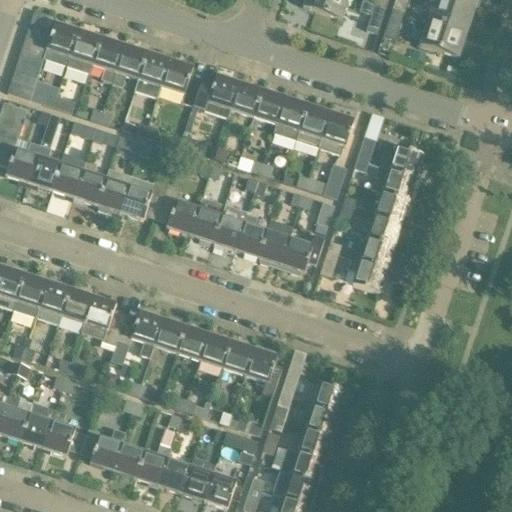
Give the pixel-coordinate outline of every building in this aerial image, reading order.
[(339,23),(346,0),(303,0),(300,10),(339,23)] [(373,0),(372,6),(384,10),(387,0),(373,0)] [(395,0),(393,0),(390,12),(402,16),(406,4),(395,0)] [(464,36),(472,11),(438,0),(433,0),(425,23),(464,36)] [(438,0),(472,11),(475,0),(438,0)] [(375,37),(384,10),(372,6),(363,33),(375,37)] [(393,43),(402,16),(390,12),(381,39),(393,43)] [(456,61),(464,36),(425,23),(417,48),(456,61)] [(63,71),(75,34),(53,27),(50,36),(46,47),(42,59),(41,63),(63,71)] [(46,47),(50,36),(27,29),(23,39),(46,47)] [(89,69),(98,42),(75,34),(63,71),(87,78),(89,69)] [(42,59),(46,47),(23,39),(20,51),(42,59)] [(108,88),(120,49),(98,42),(89,69),(101,73),(98,84),(108,88)] [(135,83),(143,57),(120,49),(108,88),(118,91),(122,79),(135,83)] [(41,63),(42,59),(20,51),(16,63),(38,70),(40,63),(41,63)] [(158,91),(166,64),(156,61),(157,59),(156,57),(149,54),(146,56),(146,58),(143,57),(135,83),(135,84),(131,95),(154,102),(158,91)] [(35,81),(38,70),(16,63),(12,74),(35,81)] [(190,72),(166,64),(158,91),(181,98),(178,106),(190,110),(198,85),(187,82),(190,72)] [(34,84),(35,81),(12,74),(9,86),(31,93),(34,84)] [(227,113),(236,87),(227,84),(228,82),(227,79),(220,77),(217,78),(216,80),(213,80),(210,89),(198,85),(190,110),(203,114),(202,115),(224,122),(227,113)] [(34,84),(28,104),(41,109),(45,97),(54,100),(56,91),(34,84)] [(28,104),(31,93),(9,86),(5,97),(28,104)] [(250,121),(258,94),(236,87),(227,113),(250,121)] [(273,128),(281,102),(272,99),(273,97),(272,95),(264,92),(262,93),(262,95),(258,94),(250,121),(273,128)] [(50,112),(54,100),(45,97),(41,109),(50,112)] [(72,106),(54,100),(50,112),(68,118),(72,106)] [(293,145),(305,109),(281,102),(273,128),(270,137),(293,145)] [(1,107),(0,111),(0,117),(21,124),(24,114),(1,107)] [(316,152),(327,117),(305,109),(293,145),(316,152)] [(95,126),(99,115),(91,112),(87,124),(95,126)] [(110,118),(99,115),(95,126),(106,130),(110,118)] [(44,129),(48,118),(40,116),(36,126),(44,129)] [(0,130),(17,136),(21,124),(0,117),(0,130)] [(351,125),(327,117),(316,152),(338,159),(341,150),(343,151),(351,125)] [(58,122),(48,118),(44,129),(55,133),(58,122)] [(141,141),(145,130),(137,127),(133,138),(141,141)] [(13,148),(17,136),(0,130),(0,156),(10,160),(12,153),(13,148)] [(90,144),(93,133),(86,130),(82,141),(90,144)] [(155,133),(145,130),(141,141),(151,144),(155,133)] [(103,136),(93,133),(90,144),(100,147),(103,136)] [(361,141),(354,163),(366,167),(373,145),(361,141)] [(136,159),(139,148),(132,145),(128,156),(136,159)] [(25,187),(37,150),(28,147),(24,157),(12,153),(10,160),(6,171),(3,180),(25,187)] [(149,151),(139,148),(136,159),(145,162),(149,151)] [(49,195),(57,168),(45,164),(49,153),(37,150),(25,187),(49,195)] [(211,164),(215,152),(207,150),(203,161),(211,164)] [(382,162),(379,171),(413,182),(421,159),(394,150),(394,153),(388,152),(384,163),(382,162)] [(225,156),(215,152),(211,164),(221,167),(225,156)] [(0,169),(6,171),(10,160),(0,156),(0,169)] [(49,195),(71,202),(79,175),(81,175),(84,165),(61,157),(57,168),(49,195)] [(363,177),(366,167),(354,163),(351,173),(363,177)] [(94,209),(102,182),(91,179),(95,168),(84,165),(81,175),(79,175),(71,202),(94,209)] [(257,179),(260,167),(252,165),(249,176),(257,179)] [(271,171),(260,167),(257,179),(267,182),(271,171)] [(205,182),(209,170),(201,168),(197,179),(205,182)] [(325,188),(306,183),(302,193),(335,203),(344,173),(331,169),(325,188)] [(219,174),(209,170),(205,182),(215,185),(219,174)] [(406,206),(413,182),(379,171),(379,172),(376,171),(369,194),(379,197),(406,206)] [(102,182),(94,209),(117,217),(129,180),(107,173),(103,183),(102,182)] [(152,188),(129,180),(117,217),(141,225),(142,221),(153,224),(164,189),(153,185),(152,188)] [(302,193),(306,183),(298,180),(294,191),(302,193)] [(251,196),(255,185),(247,183),(243,194),(251,196)] [(265,188),(255,185),(251,196),(261,200),(265,188)] [(187,239),(195,212),(174,205),(178,193),(164,189),(153,224),(165,228),(164,232),(187,239)] [(297,211),(300,200),(292,197),(289,209),(297,211)] [(399,228),(406,206),(379,197),(372,220),(399,228)] [(311,203),(300,200),(297,211),(308,214),(311,203)] [(222,208),(199,201),(195,212),(187,239),(209,247),(218,220),(222,208)] [(343,201),(341,209),(351,213),(354,204),(343,201)] [(314,228),(325,231),(332,211),(321,207),(314,228)] [(348,223),(351,213),(341,209),(337,219),(348,223)] [(231,224),(218,220),(209,247),(212,247),(211,251),(220,255),(222,251),(232,254),(245,216),(235,213),(231,224)] [(255,261),(264,234),(253,231),(256,221),(246,218),(246,216),(245,216),(232,254),(255,261)] [(391,253),(399,228),(372,220),(365,244),(391,253)] [(268,223),(264,234),(255,261),(257,262),(257,266),(266,269),(269,266),(278,269),(287,242),(291,230),(268,223)] [(309,249),(287,242),(278,269),(288,272),(288,276),(297,279),(300,275),(302,276),(305,267),(314,269),(322,243),(312,239),(309,249)] [(384,275),(391,253),(365,244),(358,265),(357,267),(384,275)] [(327,246),(324,256),(336,260),(339,250),(327,246)] [(329,281),(336,260),(324,256),(317,277),(329,281)] [(381,285),(384,275),(357,267),(358,265),(347,261),(343,272),(355,275),(350,288),(377,297),(378,294),(380,295),(382,294),(384,288),(383,286),(381,285)] [(0,312),(9,315),(21,279),(22,276),(21,274),(13,271),(11,273),(10,275),(0,271),(0,312)] [(31,323),(43,286),(21,279),(9,315),(31,323)] [(58,321),(66,293),(43,286),(31,323),(55,330),(58,321)] [(90,301),(66,293),(58,321),(81,328),(90,301)] [(112,351),(114,345),(122,318),(112,315),(114,309),(90,301),(81,328),(78,337),(100,344),(99,347),(112,351)] [(134,322),(122,318),(114,345),(126,349),(128,343),(141,348),(137,360),(147,364),(151,351),(150,351),(159,324),(150,321),(150,317),(140,313),(138,317),(136,316),(134,322)] [(182,331),(159,324),(150,351),(151,351),(173,358),(182,331)] [(196,365),(205,338),(182,331),(173,358),(196,365)] [(219,373),(228,346),(205,338),(196,365),(219,373)] [(242,380),(251,353),(228,346),(219,373),(242,380)] [(19,362),(22,351),(14,348),(11,360),(19,362)] [(33,354),(22,351),(19,362),(30,366),(33,354)] [(259,356),(251,353),(242,380),(263,387),(260,397),(270,401),(280,373),(271,370),(274,361),(272,360),(272,356),(262,352),(259,356)] [(66,377),(69,366),(60,363),(56,374),(66,377)] [(13,380),(16,369),(8,366),(4,377),(13,380)] [(78,369),(69,366),(66,377),(75,380),(78,369)] [(28,373),(16,369),(13,380),(24,384),(28,373)] [(285,377),(278,400),(289,404),(296,381),(285,377)] [(60,395),(63,384),(54,381),(50,392),(60,395)] [(73,387),(63,384),(60,395),(69,398),(73,387)] [(134,400),(138,389),(129,386),(126,397),(134,400)] [(318,388),(310,410),(337,419),(344,396),(318,388)] [(148,392),(138,389),(134,400),(145,403),(148,392)] [(0,439),(17,445),(30,408),(6,400),(0,420),(0,439)] [(286,413),(289,404),(278,400),(275,409),(286,413)] [(180,415),(184,404),(175,401),(172,412),(180,415)] [(128,417),(132,406),(124,404),(120,415),(128,417)] [(193,407),(184,404),(180,415),(190,418),(192,410),(193,407)] [(143,410),(132,406),(128,417),(139,421),(143,410)] [(209,408),(204,406),(202,412),(197,410),(196,412),(192,410),(190,418),(204,423),(209,408)] [(41,453),(53,415),(30,408),(17,445),(41,453)] [(329,442),(337,419),(310,410),(303,434),(329,442)] [(63,419),(53,415),(41,453),(64,461),(72,434),(59,430),(63,419)] [(226,430),(230,419),(221,416),(217,427),(226,430)] [(175,433),(178,421),(170,418),(166,430),(175,433)] [(261,429),(230,419),(226,430),(258,440),(261,429)] [(189,425),(178,421),(175,433),(185,436),(189,425)] [(220,448),(224,436),(215,433),(211,445),(220,448)] [(110,475),(118,449),(122,437),(111,434),(107,445),(96,442),(95,444),(89,462),(87,468),(110,475)] [(329,442),(303,434),(296,456),(322,465),(329,442)] [(256,446),(224,436),(220,448),(239,454),(252,458),(256,446)] [(266,436),(263,446),(274,449),(277,440),(266,436)] [(95,444),(83,441),(77,459),(89,462),(95,444)] [(271,458),(274,449),(263,446),(260,455),(271,458)] [(133,483),(142,456),(118,449),(110,475),(133,483)] [(156,491),(165,464),(168,453),(157,450),(154,461),(142,456),(133,483),(156,491)] [(315,488),(322,465),(296,456),(285,453),(277,476),(315,488)] [(235,465),(248,469),(252,458),(239,454),(235,465)] [(210,479),(213,470),(190,462),(187,471),(179,498),(201,505),(210,479)] [(179,498),(187,471),(165,464),(156,491),(179,498)] [(307,510),(315,488),(277,476),(270,499),(271,499),(307,510)] [(201,505),(221,511),(225,511),(234,487),(210,479),(201,505)] [(252,482),(249,491),(260,495),(263,485),(252,482)] [(254,511),(260,495),(249,491),(241,511),(254,511)] [(306,511),(307,510),(271,499),(267,509),(277,511),(306,511)]
